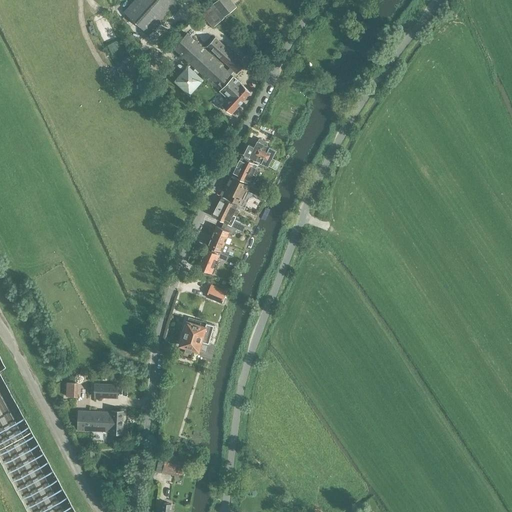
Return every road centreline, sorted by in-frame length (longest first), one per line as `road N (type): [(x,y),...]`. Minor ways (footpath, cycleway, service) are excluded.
road 1 (unclassified): [(224,511),(243,376),(301,222),(351,118),(443,0)]
road 2 (unclassified): [(134,511),(167,303),(244,127),(321,0)]
road 3 (track): [(487,511),(308,249),(293,243)]
